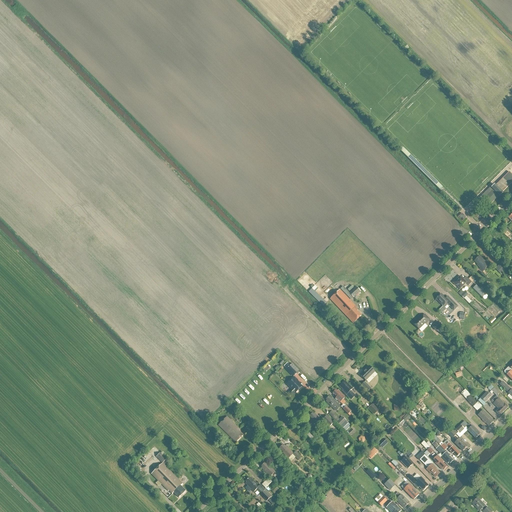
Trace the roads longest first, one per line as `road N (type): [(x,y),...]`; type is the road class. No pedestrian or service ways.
road 1 (residential): [(197,511),(511,198)]
road 2 (track): [(511,147),(360,0)]
road 3 (tertiary): [(411,511),(511,413)]
